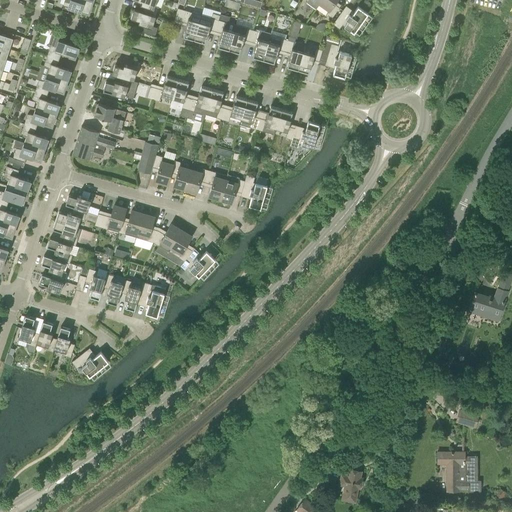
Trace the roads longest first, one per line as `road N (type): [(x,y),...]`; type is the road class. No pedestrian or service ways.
road 1 (tertiary): [(18,511),(195,376),(327,239),(389,146)]
road 2 (unclassified): [(272,511),(453,224)]
road 3 (unclassified): [(382,511),(453,224)]
road 4 (residential): [(373,113),(100,36)]
road 5 (residential): [(242,220),(56,170)]
road 6 (residential): [(56,170),(100,36)]
road 7 (residential): [(15,293),(56,170)]
road 8 (residential): [(137,325),(15,293)]
road 9 (unclassified): [(453,224),(511,118)]
